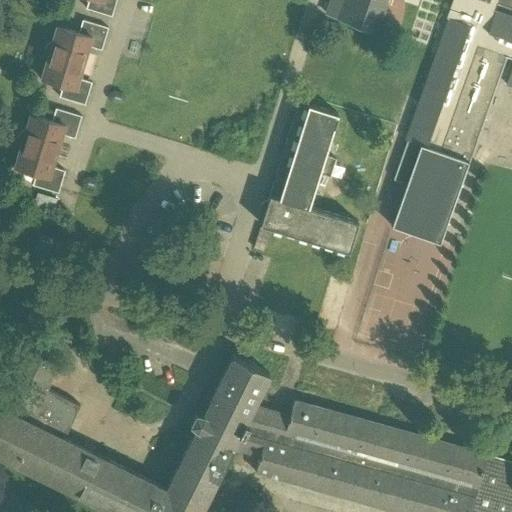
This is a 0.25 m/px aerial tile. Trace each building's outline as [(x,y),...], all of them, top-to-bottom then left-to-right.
[(88,0),(86,9),(112,17),(116,0),(88,0)] [(511,0),(332,0),(328,14),(377,31),(387,0),(453,0),(423,89),(366,256),(383,262),(360,329),(408,346),(507,59),(511,60),(511,70),(506,87),(511,89),(511,0)] [(102,50),(108,28),(83,20),(79,33),(57,26),(52,40),(45,45),(43,50),(42,56),(46,62),(41,78),(63,85),(60,97),(85,105),(92,83),(79,79),(89,47),(102,50)] [(322,154),(334,113),(304,104),(301,113),(292,111),(266,200),(262,201),(259,205),(258,209),(259,213),(260,217),(258,224),(347,251),(356,221),(306,206),(316,172),(327,175),(332,157),(322,154)] [(75,139),(81,116),(56,109),(52,121),(30,115),(25,129),(19,133),(16,139),(16,144),(19,151),(14,166),(36,173),(33,186),(58,193),(65,171),(52,167),(62,135),(75,139)] [(269,228),(259,225),(252,247),(253,248),(262,250),(269,228)] [(167,489),(63,438),(79,404),(48,388),(60,365),(27,349),(0,402),(0,456),(111,511),(201,511),(233,449),(261,456),(255,474),(394,511),(511,511),(511,460),(295,401),(290,417),(254,406),(270,374),(233,356),(204,415),(196,414),(191,424),(197,430),(167,489)]
